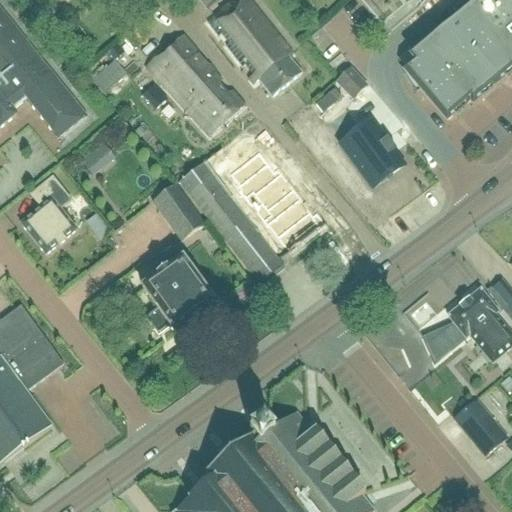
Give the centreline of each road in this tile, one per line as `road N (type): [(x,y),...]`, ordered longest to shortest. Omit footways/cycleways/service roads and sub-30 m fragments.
road 1 (residential): [(0,245),(159,443)]
road 2 (unclassified): [(326,320),(482,511)]
road 3 (tertiary): [(326,320),(511,181)]
road 4 (tertiary): [(159,443),(326,320)]
